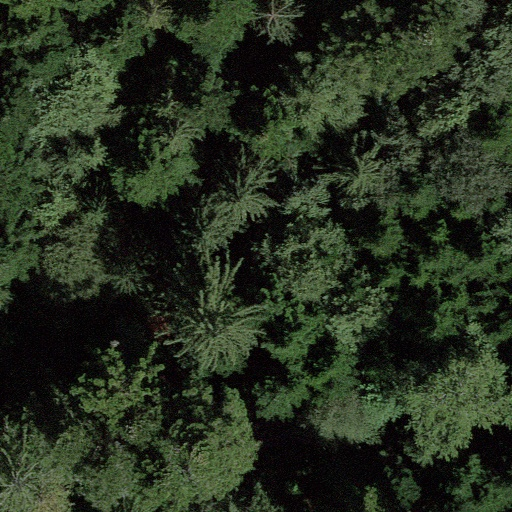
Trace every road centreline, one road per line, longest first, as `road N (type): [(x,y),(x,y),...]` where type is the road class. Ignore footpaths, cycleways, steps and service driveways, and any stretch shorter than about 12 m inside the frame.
road 1 (track): [(0,350),(243,223),(371,112),(464,0)]
road 2 (track): [(511,382),(241,440),(0,468)]
